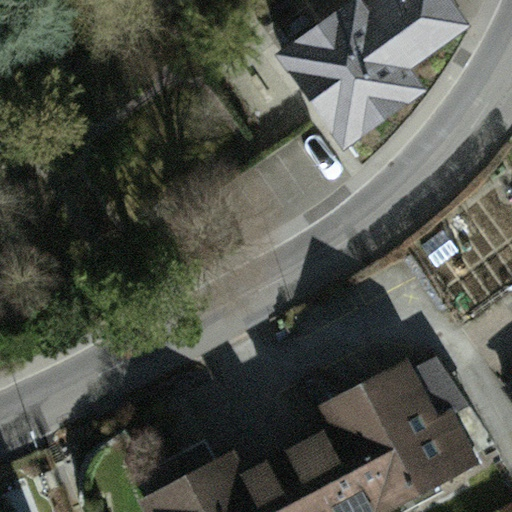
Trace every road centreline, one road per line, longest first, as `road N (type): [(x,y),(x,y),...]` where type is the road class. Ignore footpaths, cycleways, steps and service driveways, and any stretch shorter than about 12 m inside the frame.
road 1 (unclassified): [(195,328),(217,361),(262,359),(354,313),(415,326),(467,397),(511,486)]
road 2 (tertiary): [(195,328),(382,219),(451,155),(511,63)]
road 3 (tertiary): [(0,421),(195,328)]
